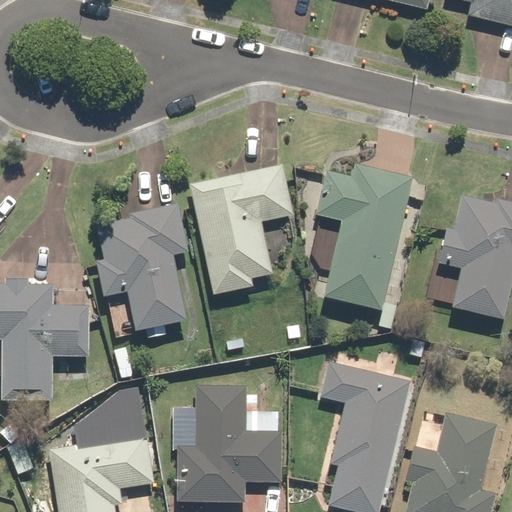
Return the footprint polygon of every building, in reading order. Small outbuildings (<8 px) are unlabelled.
[(423,0),(364,0),(420,14),(423,0)] [(511,0),(444,0),(441,15),(511,31),(511,0)] [(408,180),(354,165),(348,186),(322,179),(310,220),(337,227),(316,300),(371,315),(408,180)] [(270,278),(259,221),(288,215),(279,168),(184,187),(206,299),(249,291),(247,283),(270,278)] [(417,302),(492,321),(508,261),(511,261),(511,204),(458,191),(438,269),(426,266),(417,302)] [(130,336),(181,326),(167,259),(186,256),(178,212),(92,229),(100,271),(89,273),(95,306),(123,301),(130,336)] [(0,403),(45,405),(46,358),(83,359),(84,310),(48,309),(48,285),(0,284),(0,291),(0,403)] [(376,511),(408,385),(309,360),(300,398),(338,407),(314,507),(332,511),(376,511)] [(243,485),(278,487),(281,435),(273,434),(274,414),(250,412),(252,390),(195,387),(193,419),(172,418),(167,503),(242,507),(243,485)] [(487,511),(492,496),(477,492),(493,429),(442,415),(432,454),(408,448),(397,490),(408,493),(403,511),(487,511)] [(151,488),(143,419),(74,427),(77,450),(44,454),(49,497),(25,507),(26,511),(110,511),(111,511),(118,510),(116,492),(151,488)]
